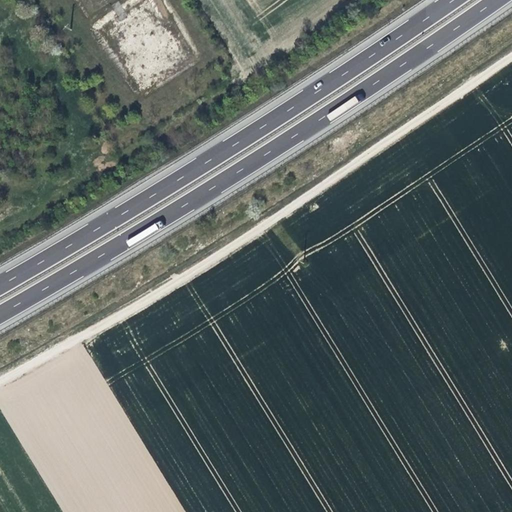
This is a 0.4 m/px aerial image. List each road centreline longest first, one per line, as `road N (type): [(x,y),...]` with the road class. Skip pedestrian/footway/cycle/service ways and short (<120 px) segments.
road 1 (track): [(0,380),(307,199),(511,54)]
road 2 (motorway): [(0,316),(346,105),(498,0)]
road 3 (motorway): [(454,0),(0,287)]
